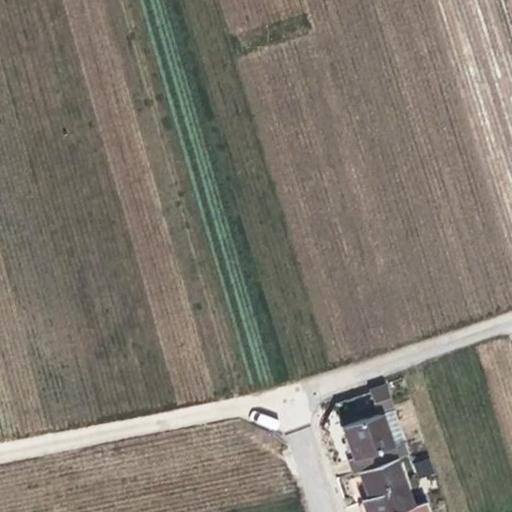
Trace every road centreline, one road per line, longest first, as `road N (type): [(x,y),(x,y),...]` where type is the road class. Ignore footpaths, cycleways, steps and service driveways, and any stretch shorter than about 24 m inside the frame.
road 1 (residential): [(511,319),(295,396),(331,511)]
road 2 (track): [(0,452),(295,396)]
